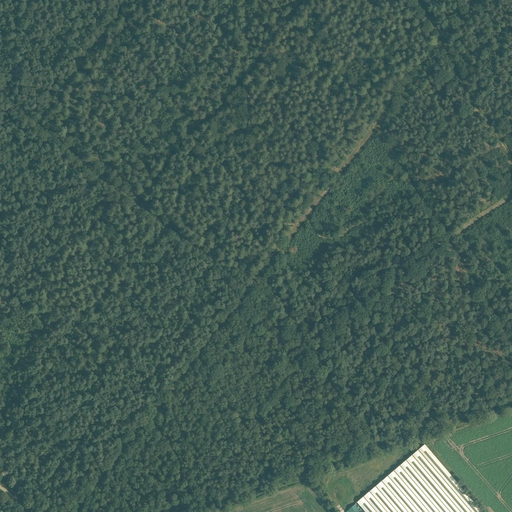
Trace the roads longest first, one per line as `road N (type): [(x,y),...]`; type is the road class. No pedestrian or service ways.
road 1 (track): [(173,511),(511,397)]
road 2 (track): [(69,511),(248,286)]
road 3 (track): [(368,448),(262,269),(298,222)]
road 4 (track): [(511,163),(440,44),(408,84)]
road 5 (track): [(0,91),(136,202)]
road 6 (track): [(418,195),(376,126),(408,84)]
road 7 (track): [(511,342),(447,239)]
